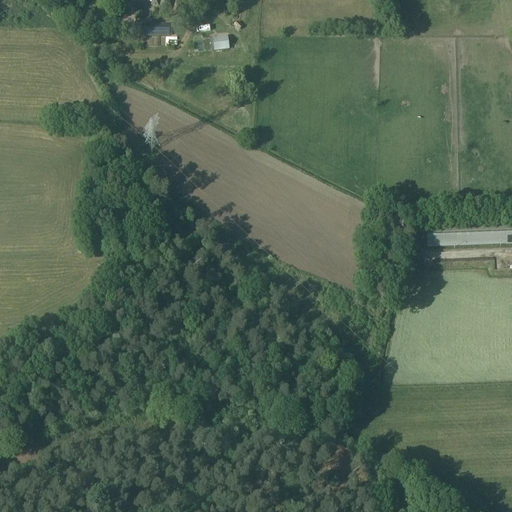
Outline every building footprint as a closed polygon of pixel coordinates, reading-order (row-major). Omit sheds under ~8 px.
[(170,0),(156,0),(157,0),(155,7),(167,11),(170,0)] [(237,22),(234,26),(239,31),(243,27),(237,22)] [(159,37),(159,24),(142,25),(142,37),(159,37)] [(229,50),(227,37),(213,38),(215,52),(229,50)] [(511,223),(426,226),(426,248),(511,245),(511,223)]
